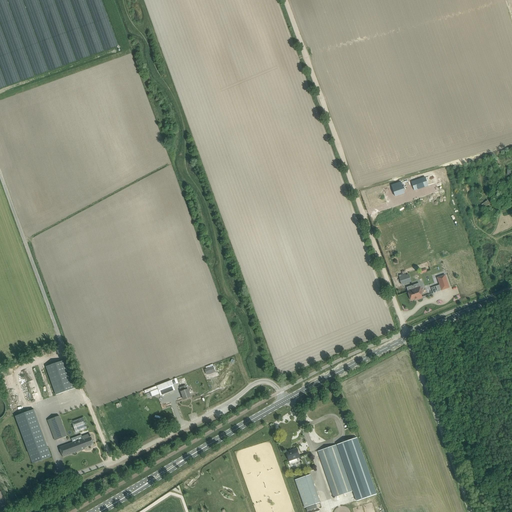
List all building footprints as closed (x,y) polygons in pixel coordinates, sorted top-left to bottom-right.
[(425,177),(411,182),(414,190),(428,186),(425,177)] [(391,184),(395,196),(404,193),(400,181),(391,184)] [(399,276),(399,278),(402,285),(411,281),(409,275),(403,277),(402,274),(399,276)] [(445,275),(437,278),(440,285),(442,290),(449,288),(445,275)] [(414,291),(409,293),(411,300),(417,298),(418,299),(422,298),(421,293),(423,293),(420,287),(413,289),(414,291)] [(46,367),(56,395),(75,388),(65,360),(46,367)] [(213,366),(204,370),(206,375),(215,372),(213,366)] [(171,380),(157,386),(158,388),(161,396),(175,390),(171,380)] [(182,387),(180,388),(181,392),(182,395),(184,400),(191,397),(190,395),(189,392),(188,389),(187,390),(186,386),(182,387)] [(30,456),(33,463),(51,457),(34,410),(15,416),(30,456)] [(47,420),(55,440),(67,436),(59,416),(47,420)] [(72,424),(76,433),(87,429),(83,418),(74,421),(75,423),(72,424)] [(83,439),(60,447),(63,457),(85,449),(85,448),(94,445),(90,434),(82,437),(83,439)] [(357,438),(337,445),(353,491),(356,501),(377,494),(357,438)] [(318,451),(334,498),(353,491),(337,445),(318,451)] [(297,448),(286,452),(290,464),(298,462),(297,459),(300,457),(297,448)] [(295,480),(305,508),(320,502),(310,475),(295,480)]
